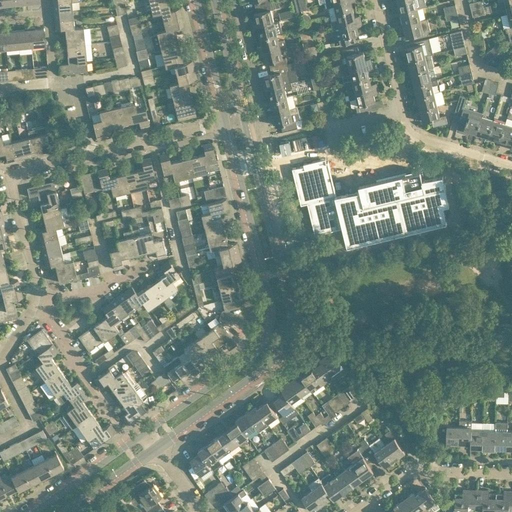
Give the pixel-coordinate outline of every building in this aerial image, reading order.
[(71,0),(54,2),(55,11),(73,9),(71,0)] [(135,0),(138,9),(148,7),(145,0),(135,0)] [(168,0),(149,0),(153,14),(161,12),(162,12),(160,3),(168,1),(168,0)] [(301,10),(298,0),(292,0),(296,11),(301,10)] [(305,0),(298,0),(301,10),(307,8),(305,0)] [(335,6),(336,12),(353,8),(351,1),(354,0),(332,0),(326,2),(327,8),(335,6)] [(397,0),(400,12),(418,8),(418,7),(426,5),(424,0),(397,0)] [(478,0),(469,2),(471,9),(483,6),(481,0),(478,0)] [(168,1),(160,3),(162,12),(161,12),(163,21),(182,16),(179,7),(171,9),(168,1)] [(255,19),(251,20),(252,25),(273,20),(271,9),(274,8),(280,7),(278,1),(273,2),(272,1),(256,5),(258,11),(253,12),(255,19)] [(443,7),(445,14),(457,11),(455,4),(443,7)] [(483,6),(471,9),(472,16),(485,13),(483,6)] [(332,26),(333,26),(361,19),(360,14),(355,16),(353,8),(336,12),(338,19),(331,21),(332,26)] [(400,12),(403,24),(421,20),(418,8),(400,12)] [(55,11),(55,20),(73,18),(73,9),(55,11)] [(294,9),(279,13),(280,19),(296,15),(294,9)] [(457,11),(445,14),(447,21),(450,20),(452,27),(459,26),(457,18),(459,18),(457,11)] [(163,21),(165,29),(166,29),(168,38),(177,36),(175,27),(184,25),(182,16),(163,21)] [(65,28),(66,36),(75,36),(74,27),(73,18),(55,20),(56,29),(65,28)] [(421,20),(403,24),(406,37),(413,35),(414,38),(429,35),(428,32),(431,31),(428,18),(421,20)] [(273,20),(252,25),(253,30),(258,29),(260,37),(277,33),(282,31),(279,19),(273,20)] [(361,19),(333,26),(336,38),(337,38),(339,38),(341,44),(346,43),(356,40),(354,34),(359,33),(357,25),(362,24),(361,19)] [(34,26),(30,27),(31,45),(44,44),(42,27),(35,28),(34,26)] [(66,36),(67,46),(85,44),(83,26),(74,27),(75,36),(66,36)] [(25,29),(17,30),(19,47),(31,45),(30,27),(25,27),(25,29)] [(9,29),(4,29),(6,48),(19,47),(17,30),(9,30),(9,29)] [(157,33),(150,35),(154,51),(161,49),(179,45),(177,36),(168,38),(166,29),(165,29),(166,29),(157,31),(157,33)] [(312,29),(306,30),(310,45),(316,44),(312,29)] [(310,45),(306,30),(300,32),(304,47),(310,45)] [(450,33),(453,48),(466,46),(462,30),(450,33)] [(257,45),(258,50),(280,45),(277,33),(260,37),(262,44),(257,45)] [(407,47),(405,47),(408,60),(425,55),(431,54),(434,53),(433,51),(441,50),(437,36),(430,37),(406,43),(407,47)] [(509,38),(498,47),(500,49),(510,41),(510,39),(509,38)] [(67,46),(68,55),(77,54),(78,63),(87,62),(85,44),(67,46)] [(280,45),(258,50),(259,55),(264,54),(266,62),(271,60),(272,66),(288,62),(286,57),(283,58),(281,50),(287,49),(285,44),(280,45)] [(161,49),(165,66),(175,64),(172,55),(181,53),(179,45),(161,49)] [(344,56),(340,57),(342,64),(343,69),(343,70),(371,62),(370,57),(365,58),(363,51),(359,52),(358,46),(348,48),(342,50),(344,56)] [(466,46),(453,48),(455,55),(467,52),(466,46)] [(485,63),(502,68),(506,53),(500,51),(485,63)] [(174,65),(176,73),(194,69),(192,60),(183,62),(181,53),(172,55),(175,64),(165,66),(165,67),(174,65)] [(77,54),(68,55),(69,63),(60,64),(60,74),(88,71),(87,62),(78,63),(77,54)] [(408,60),(411,72),(434,66),(431,54),(408,60)] [(320,61),(314,62),(318,78),(324,76),(320,61)] [(261,83),(262,88),(291,81),(288,70),(289,70),(288,62),(272,66),(274,72),(264,74),(266,82),(261,83)] [(318,78),(314,62),(308,64),(314,89),(320,88),(318,78)] [(371,62),(343,70),(344,75),(351,73),(353,80),(369,76),(367,68),(372,67),(371,62)] [(458,66),(460,73),(472,70),(470,63),(458,66)] [(34,67),(35,77),(47,76),(47,66),(34,67)] [(411,72),(414,84),(431,80),(437,78),(434,66),(411,72)] [(151,68),(141,70),(142,76),(144,81),(154,79),(152,74),(151,68)] [(176,73),(178,82),(178,81),(181,91),(190,88),(188,80),(196,78),(194,69),(176,73)] [(472,70),(460,73),(462,79),(473,76),(472,70)] [(137,76),(129,78),(129,79),(131,86),(141,84),(139,77),(138,78),(137,76)] [(353,80),(356,92),(377,87),(376,83),(371,84),(369,76),(353,80)] [(414,84),(417,96),(434,92),(433,85),(438,84),(437,78),(431,80),(414,84)] [(482,90),(488,92),(492,80),(485,78),(482,90)] [(492,80),(488,92),(495,94),(499,82),(492,80)] [(169,84),(174,101),(192,97),(190,88),(181,91),(178,81),(178,82),(169,84)] [(268,92),(270,99),(287,95),(285,89),(292,87),(291,81),(262,88),(264,93),(268,92)] [(95,93),(93,85),(85,87),(87,95),(95,93)] [(377,87),(356,92),(349,94),(351,106),(356,105),(357,111),(373,108),(371,102),(375,101),(373,93),(379,92),(377,87)] [(417,96),(420,108),(437,104),(434,92),(417,96)] [(267,108),(268,113),(290,108),(287,95),(270,99),(272,107),(267,108)] [(455,110),(462,112),(464,106),(467,97),(460,95),(455,110)] [(178,119),(187,117),(196,115),(192,97),(174,101),(167,103),(168,108),(175,107),(178,119)] [(329,99),(323,100),(327,115),(333,114),(329,99)] [(116,101),(117,106),(121,124),(130,122),(128,113),(137,111),(137,110),(135,101),(121,105),(120,100),(116,101)] [(327,115),(323,100),(317,102),(321,117),(327,115)] [(437,104),(420,108),(423,121),(432,119),(434,126),(448,122),(446,115),(440,116),(437,104)] [(29,109),(23,111),(25,121),(31,119),(38,118),(39,123),(42,122),(46,121),(45,116),(43,116),(41,106),(38,107),(36,108),(29,109)] [(99,110),(101,119),(102,120),(111,117),(113,126),(121,124),(117,106),(99,110)] [(290,108),(268,113),(269,118),(274,117),(276,125),(281,124),(282,128),(282,130),(288,128),(297,126),(296,120),(300,119),(298,112),(297,106),(290,108)] [(459,120),(459,122),(465,124),(464,128),(464,129),(468,131),(476,133),(477,128),(481,115),(482,113),(463,107),(462,112),(459,120)] [(146,108),(137,110),(137,111),(128,113),(130,122),(139,120),(141,128),(150,126),(146,108)] [(92,115),(91,115),(93,121),(95,128),(97,139),(106,137),(104,128),(113,126),(111,117),(102,120),(101,119),(100,113),(92,115)] [(476,133),(488,137),(493,119),(481,115),(476,133)] [(488,137),(500,140),(505,123),(493,119),(488,137)] [(500,140),(511,144),(511,143),(511,124),(505,123),(500,140)] [(28,131),(29,136),(34,154),(43,152),(41,144),(49,141),(46,126),(28,131)] [(10,132),(1,134),(4,143),(0,143),(0,153),(5,152),(7,161),(16,159),(12,141),(10,132)] [(29,136),(21,139),(25,156),(34,154),(29,136)] [(21,139),(12,141),(16,159),(25,156),(21,139)] [(205,153),(196,155),(198,164),(207,161),(208,162),(216,160),(212,142),(203,144),(205,153)] [(164,173),(172,171),(172,170),(182,168),(179,159),(171,161),(168,152),(159,155),(164,173)] [(196,155),(188,157),(192,175),(210,170),(208,162),(207,161),(198,164),(196,155)] [(143,168),(135,170),(137,179),(146,177),(147,182),(157,180),(156,175),(155,175),(150,157),(141,159),(143,168)] [(172,170),(172,171),(174,179),(192,175),(188,157),(179,159),(182,168),(172,170)] [(304,166),(292,168),(301,204),(308,203),(315,234),(343,227),(347,246),(447,222),(443,206),(450,204),(443,175),(422,179),(420,170),(359,185),(360,191),(336,195),(328,161),(326,162),(326,158),(304,163),(304,166)] [(102,188),(110,186),(120,183),(118,174),(109,176),(107,168),(98,170),(102,188)] [(84,192),(102,188),(98,170),(80,174),(84,192)] [(135,170),(126,172),(130,190),(148,186),(147,182),(146,177),(137,179),(135,170)] [(120,183),(110,186),(113,194),(130,190),(126,172),(118,174),(120,183)] [(38,194),(40,203),(49,201),(47,192),(56,189),(54,181),(27,187),(30,197),(38,194)] [(224,185),(209,189),(211,199),(226,195),(224,185)] [(40,203),(42,212),(60,207),(56,189),(47,192),(49,201),(40,203)] [(81,190),(71,192),(73,199),(83,197),(81,190)] [(186,205),(183,195),(178,196),(179,197),(168,199),(171,209),(186,205)] [(221,218),(219,209),(228,207),(226,198),(200,204),(203,213),(210,211),(213,220),(221,218)] [(42,212),(45,220),(53,218),(55,227),(56,227),(64,225),(64,223),(70,221),(66,206),(60,207),(42,212)] [(159,208),(145,211),(147,216),(153,215),(155,223),(164,220),(161,207),(159,208)] [(185,208),(176,211),(178,219),(177,219),(177,220),(178,225),(189,222),(185,208)] [(201,214),(205,231),(223,227),(221,218),(213,220),(210,211),(203,213),(201,214)] [(38,231),(40,240),(58,236),(56,227),(55,227),(53,218),(45,220),(47,229),(38,231)] [(88,219),(78,221),(80,231),(90,229),(88,219)] [(212,249),(219,247),(217,237),(226,235),(223,227),(205,231),(210,249),(212,249)] [(138,228),(133,229),(138,253),(147,251),(145,242),(154,240),(152,231),(139,234),(138,228)] [(116,240),(118,248),(118,249),(128,246),(130,255),(138,253),(133,229),(123,231),(125,238),(116,240)] [(183,237),(182,237),(185,250),(195,247),(194,242),(195,242),(193,234),(192,234),(182,237),(183,237)] [(219,247),(212,249),(214,257),(221,255),(239,251),(236,242),(228,244),(226,235),(217,237),(219,247)] [(0,256),(3,256),(1,247),(10,245),(8,236),(0,237),(0,256)] [(40,240),(42,249),(60,244),(58,236),(40,240)] [(162,238),(154,240),(145,242),(147,251),(155,249),(157,258),(167,256),(162,238)] [(42,249),(44,258),(62,253),(60,244),(42,249)] [(118,249),(118,248),(109,250),(114,268),(123,266),(121,257),(130,255),(128,246),(118,249)] [(89,249),(83,250),(85,258),(87,258),(88,261),(98,258),(96,253),(94,247),(89,249)] [(195,247),(185,250),(188,261),(198,258),(199,258),(197,252),(196,252),(195,247)] [(221,255),(223,264),(225,273),(234,271),(232,262),(241,260),(239,251),(221,255)] [(55,264),(57,273),(66,271),(64,262),(64,261),(62,253),(44,258),(47,267),(55,264)] [(88,270),(76,273),(77,277),(77,279),(100,273),(101,273),(98,263),(99,263),(98,258),(88,261),(89,266),(87,266),(88,270)] [(66,271),(57,273),(59,282),(77,277),(76,273),(73,259),(64,261),(64,262),(66,271)] [(166,273),(159,278),(164,285),(172,280),(179,275),(169,260),(161,265),(166,273)] [(214,266),(218,284),(236,279),(234,271),(225,273),(223,264),(214,266)] [(0,284),(2,293),(20,288),(18,279),(10,281),(7,272),(0,274),(0,282),(1,284),(0,284)] [(191,274),(195,293),(201,291),(198,282),(203,281),(201,272),(191,274)] [(159,278),(152,283),(163,298),(177,288),(172,280),(164,285),(159,278)] [(220,289),(223,301),(232,299),(229,290),(238,288),(236,279),(218,284),(212,285),(214,291),(220,289)] [(152,283),(145,288),(150,296),(142,301),(142,302),(147,309),(163,298),(152,283)] [(132,286),(125,292),(135,307),(142,302),(142,301),(150,296),(145,288),(137,293),(132,286)] [(2,293),(4,301),(5,301),(7,310),(16,308),(14,299),(23,297),(20,288),(2,293)] [(222,310),(220,315),(231,319),(229,309),(252,304),(249,294),(241,296),(238,288),(229,290),(232,299),(223,301),(224,309),(222,310)] [(201,291),(195,293),(198,302),(199,305),(204,304),(203,301),(201,291)] [(125,292),(117,297),(128,312),(135,307),(125,292)] [(117,297),(110,302),(121,317),(128,312),(117,297)] [(5,301),(4,301),(0,302),(0,321),(18,317),(16,308),(7,310),(5,301)] [(191,301),(183,307),(186,311),(194,306),(191,301)] [(108,315),(101,320),(106,327),(113,322),(121,317),(110,302),(102,308),(108,315)] [(186,311),(183,307),(175,313),(178,317),(186,311)] [(192,312),(184,317),(187,322),(195,316),(192,312)] [(215,317),(207,323),(211,328),(213,327),(218,335),(211,340),(216,347),(224,342),(229,349),(236,344),(223,324),(231,319),(220,315),(216,314),(215,317)] [(172,315),(164,321),(167,325),(175,320),(172,315)] [(183,317),(176,323),(179,327),(187,321),(183,317)] [(151,319),(146,322),(154,334),(158,331),(159,330),(160,331),(165,327),(167,325),(164,321),(156,326),(151,319)] [(101,320),(93,325),(104,340),(117,331),(119,330),(113,322),(106,327),(101,320)] [(134,325),(139,333),(144,330),(141,326),(138,322),(134,325)] [(146,322),(141,326),(144,330),(149,338),(155,334),(154,334),(146,322)] [(104,340),(93,325),(78,336),(89,351),(104,340)] [(166,329),(172,337),(172,338),(177,335),(171,326),(166,329)] [(27,338),(37,352),(52,342),(42,327),(27,338)] [(195,332),(198,337),(209,352),(216,347),(211,340),(218,335),(213,327),(211,328),(205,332),(202,327),(195,332)] [(119,330),(117,331),(120,335),(126,343),(130,340),(124,332),(121,328),(119,329),(119,330)] [(144,330),(139,333),(145,341),(149,338),(144,330)] [(183,348),(189,355),(189,356),(197,350),(202,357),(209,352),(198,337),(183,348)] [(37,352),(43,360),(48,367),(56,362),(51,354),(58,349),(52,342),(37,352)] [(152,351),(155,355),(164,349),(161,344),(152,351)] [(111,348),(103,353),(106,358),(114,352),(111,348)] [(127,353),(136,366),(145,360),(138,350),(132,349),(127,353)] [(189,355),(182,360),(192,375),(200,370),(195,363),(202,357),(197,350),(189,356),(189,355)] [(330,352),(320,359),(321,362),(322,361),(332,376),(335,380),(349,370),(342,360),(338,363),(330,352)] [(106,358),(103,353),(95,359),(98,364),(106,358)] [(192,375),(182,360),(178,355),(163,366),(172,379),(180,373),(185,381),(192,375)] [(35,365),(45,380),(61,369),(56,362),(48,367),(43,360),(35,365)] [(145,360),(136,366),(142,374),(151,368),(145,360)] [(312,368),(312,369),(322,383),(323,383),(332,376),(322,361),(321,362),(312,368)] [(6,367),(8,372),(17,367),(15,362),(6,367)] [(107,381),(112,388),(119,383),(114,375),(109,368),(94,378),(100,386),(107,381)] [(56,395),(64,390),(64,389),(59,382),(66,376),(61,369),(45,380),(56,395)] [(112,388),(118,395),(133,385),(122,369),(114,375),(119,383),(112,388)] [(312,369),(302,376),(313,391),(316,395),(326,388),(322,383),(312,369)] [(164,372),(156,378),(162,386),(170,380),(164,372)] [(300,373),(291,380),(302,395),(304,398),(313,391),(302,376),(300,373)] [(12,380),(14,384),(24,379),(21,375),(12,380)] [(64,390),(56,395),(61,402),(69,397),(84,386),(78,378),(71,383),(66,376),(59,382),(64,389),(64,390)] [(156,378),(151,381),(158,389),(162,386),(156,378)] [(24,379),(14,384),(17,389),(26,384),(24,379)] [(291,380),(281,387),(285,392),(292,402),(295,406),(305,399),(304,398),(302,395),(291,380)] [(118,395),(123,402),(129,398),(135,405),(142,401),(143,400),(133,385),(118,395)] [(61,403),(66,410),(66,409),(74,404),(74,403),(80,411),(87,406),(82,398),(89,393),(84,386),(69,397),(61,402),(61,403)] [(348,386),(343,390),(351,401),(356,397),(348,386)] [(1,388),(0,388),(0,406),(8,402),(1,388)] [(357,394),(361,400),(364,400),(365,400),(366,400),(367,399),(368,399),(369,398),(363,390),(357,394)] [(497,397),(497,390),(488,390),(488,400),(495,400),(495,397),(497,397)] [(284,392),(275,399),(280,407),(285,414),(279,417),(284,423),(299,412),(295,407),(295,406),(292,402),(285,392),(284,392)] [(338,393),(333,397),(341,408),(346,404),(338,393)] [(333,397),(323,404),(333,417),(338,414),(336,412),(341,408),(333,397)] [(129,398),(123,402),(128,410),(120,415),(126,423),(148,407),(148,406),(146,408),(142,401),(135,405),(129,398)] [(24,403),(27,408),(36,403),(34,399),(24,403)] [(256,405),(268,422),(278,415),(268,400),(258,407),(256,405)] [(36,403),(27,408),(33,420),(38,417),(42,415),(44,414),(40,406),(38,407),(36,403)] [(62,414),(72,428),(92,413),(87,406),(80,411),(74,403),(74,404),(66,409),(67,411),(62,414)] [(256,405),(246,412),(257,427),(259,431),(269,424),(268,422),(256,405)] [(321,422),(313,411),(308,414),(316,426),(321,422)] [(246,412),(236,419),(238,421),(247,434),(248,436),(250,438),(259,431),(257,427),(246,412)] [(321,412),(316,415),(321,422),(323,425),(332,418),(329,414),(324,417),(321,412)] [(86,437),(88,439),(96,433),(90,426),(98,421),(92,413),(72,428),(81,441),(86,437)] [(361,413),(354,418),(358,423),(365,418),(361,413)] [(446,443),(458,443),(459,425),(447,425),(447,416),(435,416),(434,430),(441,430),(440,431),(441,431),(441,434),(440,434),(440,441),(446,441),(446,443)] [(7,418),(3,420),(8,429),(12,427),(7,418)] [(44,425),(47,430),(55,424),(53,419),(44,425)] [(459,425),(458,443),(470,443),(470,446),(471,422),(471,420),(459,419),(459,425)] [(96,433),(88,439),(94,448),(101,442),(100,441),(115,430),(110,422),(103,427),(98,421),(90,426),(96,433)] [(238,422),(228,429),(239,443),(248,436),(238,421),(238,422)] [(496,423),(495,447),(507,448),(507,430),(508,422),(496,421),(496,423)] [(471,422),(470,446),(483,447),(483,422),(471,422)] [(483,422),(483,447),(495,447),(496,423),(483,422)] [(55,424),(47,430),(50,434),(58,428),(55,424)] [(288,429),(296,440),(301,436),(293,425),(288,429)] [(390,430),(385,433),(388,438),(390,440),(385,444),(396,458),(406,451),(398,441),(403,437),(395,426),(390,430)] [(38,431),(43,440),(47,438),(42,429),(38,431)] [(228,429),(218,436),(229,450),(239,443),(228,429)] [(337,430),(332,433),(336,439),(341,436),(337,430)] [(218,436),(208,443),(222,461),(223,462),(232,455),(229,450),(218,436)] [(282,436),(277,440),(285,451),(290,448),(282,436)] [(327,436),(322,440),(330,451),(335,447),(327,436)] [(25,437),(22,439),(26,448),(30,446),(25,437)] [(365,438),(360,441),(362,444),(373,459),(378,455),(386,466),(396,458),(385,444),(380,437),(379,437),(370,444),(365,438)] [(26,448),(22,439),(17,441),(22,450),(26,448)] [(60,440),(56,443),(62,451),(66,448),(60,440)] [(277,440),(272,444),(280,455),(285,451),(277,440)] [(330,451),(322,440),(317,444),(325,455),(330,451)] [(208,443),(199,450),(211,467),(212,468),(222,461),(208,443)] [(280,455),(272,444),(264,449),(273,461),(280,455)] [(348,456),(347,456),(353,464),(353,463),(364,478),(374,470),(368,462),(373,459),(362,444),(358,447),(357,448),(357,449),(357,451),(356,452),(356,453),(348,456)] [(66,448),(62,451),(71,464),(78,459),(70,448),(68,450),(66,448)] [(211,467),(199,450),(198,450),(200,452),(190,459),(201,474),(211,467)] [(308,450),(303,454),(311,465),(316,461),(308,450)] [(56,452),(44,459),(52,472),(63,466),(56,452)] [(42,453),(31,459),(33,464),(41,478),(52,472),(44,459),(42,453)] [(311,465),(303,454),(298,457),(306,469),(311,465)] [(243,464),(246,469),(258,461),(254,456),(243,464)] [(246,469),(250,474),(261,466),(258,461),(246,469)] [(296,466),(292,461),(281,470),(284,474),(296,466)] [(353,463),(344,470),(354,485),(364,478),(353,463)] [(33,464),(22,470),(29,484),(41,478),(33,464)] [(261,466),(250,474),(253,479),(259,475),(265,471),(261,466)] [(22,470),(11,476),(18,490),(29,484),(22,470)] [(344,470),(334,477),(344,492),(354,485),(344,470)] [(330,472),(320,479),(333,496),(334,499),(344,492),(334,477),(330,472)] [(6,473),(0,475),(0,480),(6,493),(10,491),(11,493),(18,490),(11,476),(10,474),(7,475),(6,473)] [(319,477),(309,484),(312,489),(323,503),(333,496),(320,479),(319,477)] [(258,486),(262,491),(273,483),(269,478),(258,486)] [(131,488),(147,511),(153,511),(162,506),(156,498),(162,494),(153,482),(151,484),(144,479),(131,488)] [(221,481),(205,493),(209,499),(215,494),(218,498),(219,499),(230,490),(226,485),(225,486),(221,481)] [(273,483),(262,491),(265,496),(277,487),(273,483)] [(416,493),(429,511),(431,511),(440,506),(445,502),(436,491),(432,494),(426,486),(416,493)] [(284,487),(279,491),(287,502),(292,499),(284,487)] [(224,502),(231,511),(232,511),(234,511),(246,502),(242,496),(247,493),(244,488),(234,495),(224,502)] [(323,503),(312,489),(302,496),(313,511),(323,503)] [(468,503),(475,503),(476,489),(463,489),(463,492),(455,491),(454,510),(468,510),(468,503)] [(475,511),(483,511),(496,511),(496,493),(489,493),(489,490),(476,489),(475,503),(475,511)] [(230,490),(219,499),(222,504),(224,502),(234,495),(230,490)] [(511,511),(511,490),(504,490),(504,493),(496,493),(496,511),(509,511),(508,511),(511,511)] [(414,491),(404,498),(414,511),(428,511),(429,511),(414,491)] [(414,511),(404,498),(394,505),(399,511),(414,511)] [(246,502),(234,511),(235,511),(234,511),(253,511),(256,510),(255,510),(255,509),(248,500),(246,502)]
